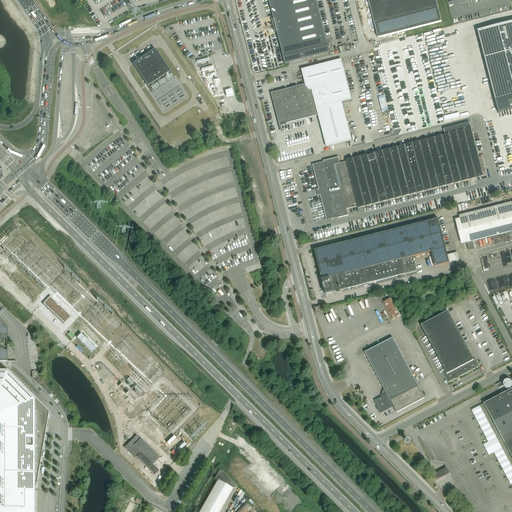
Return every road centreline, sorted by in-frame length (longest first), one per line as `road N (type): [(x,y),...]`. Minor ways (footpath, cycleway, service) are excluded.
road 1 (trunk): [(373,511),(44,185)]
road 2 (trunk): [(33,192),(352,511)]
road 3 (tertiary): [(267,170),(321,381),(373,444)]
road 4 (tertiary): [(379,440),(327,380),(273,169)]
road 5 (unknown): [(294,80),(350,69),(361,140),(371,137),(375,102),(364,50)]
road 6 (tertiary): [(223,0),(267,170)]
road 7 (tertiary): [(273,169),(228,0)]
road 8 (track): [(364,50),(511,12)]
road 9 (unclassified): [(379,440),(511,369)]
road 10 (unknown): [(484,362),(457,310),(464,300),(498,349),(491,362)]
road 11 (trunk): [(36,15),(36,107),(25,122),(0,126)]
road 12 (secondary): [(41,163),(53,143),(62,53),(71,45)]
